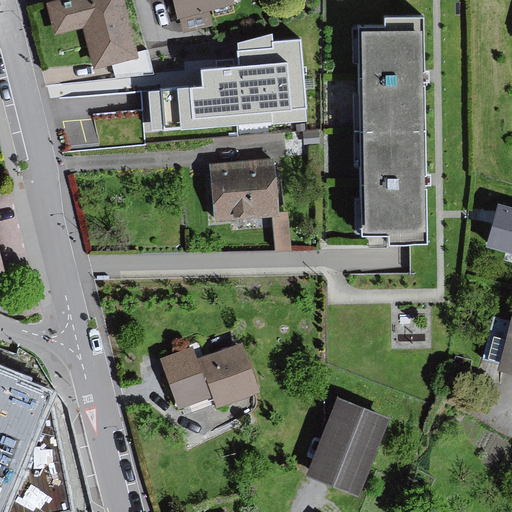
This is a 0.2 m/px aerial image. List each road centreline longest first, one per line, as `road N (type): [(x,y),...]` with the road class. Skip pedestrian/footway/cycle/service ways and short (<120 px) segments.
road 1 (residential): [(77,340),(0,9)]
road 2 (residential): [(121,511),(77,340)]
